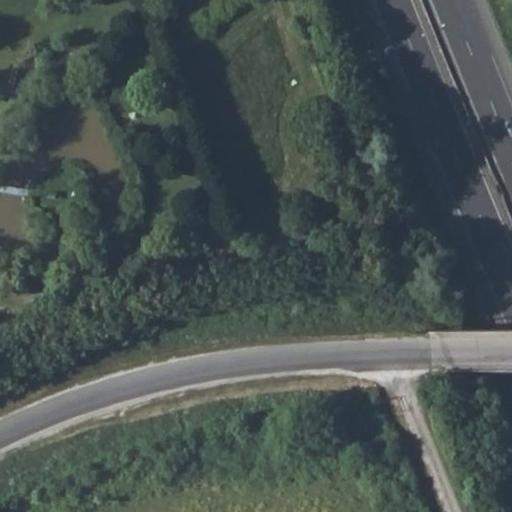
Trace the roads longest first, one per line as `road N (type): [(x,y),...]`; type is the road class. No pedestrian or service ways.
road 1 (unclassified): [(391,356),(275,360),(162,379),(61,410),(0,440)]
road 2 (trunk): [(394,0),(511,289)]
road 3 (unclassified): [(391,356),(455,511)]
road 4 (trunk): [(511,152),(450,0)]
road 5 (unclassified): [(511,353),(391,356)]
